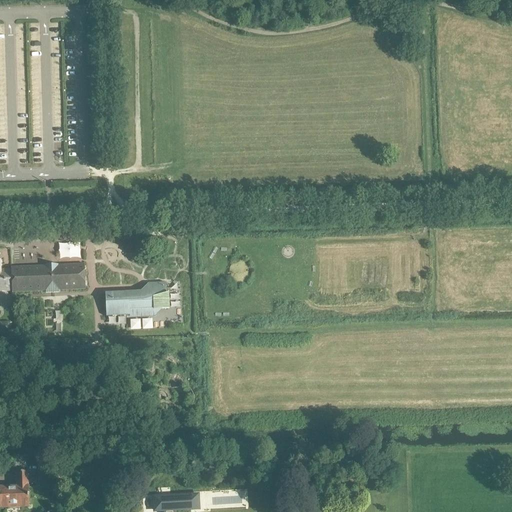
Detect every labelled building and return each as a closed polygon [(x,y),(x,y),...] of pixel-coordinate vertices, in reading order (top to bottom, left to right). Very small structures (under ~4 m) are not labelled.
[(1,271),(0,261),(0,260),(0,291),(6,291),(6,292),(13,291),(12,270),(1,271)] [(13,292),(88,291),(87,263),(12,265),(12,270),(13,291),(13,292)] [(105,293),(106,317),(112,317),(152,315),(158,308),(167,307),(166,283),(148,284),(141,292),(105,293)] [(13,322),(0,322),(1,335),(13,335),(13,322)] [(117,396),(116,398),(119,400),(125,404),(130,396),(125,393),(120,390),(117,396)] [(26,465),(25,455),(14,455),(14,465),(26,465)] [(51,488),(50,462),(39,463),(40,488),(51,488)] [(0,508),(29,507),(28,473),(15,473),(16,488),(0,488),(0,508)] [(159,498),(154,498),(155,511),(163,511),(175,511),(176,510),(198,509),(198,496),(169,498),(159,498)]
